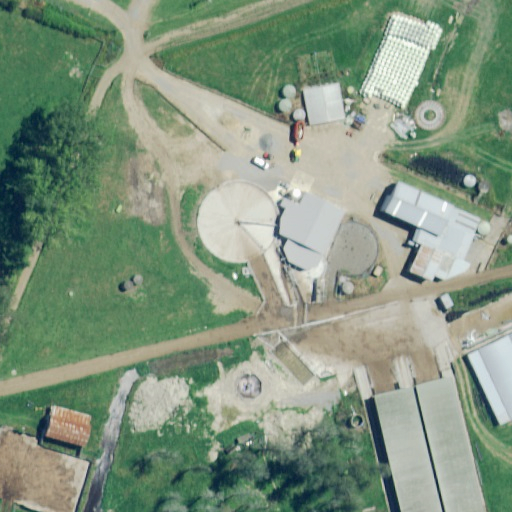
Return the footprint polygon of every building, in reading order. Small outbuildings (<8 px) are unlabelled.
[(432,26),(398,11),(380,54),(413,69),(432,26)] [(343,118),(336,84),(301,91),(309,126),(343,118)] [(449,207),(393,182),(380,212),(415,227),(410,241),(418,244),(406,272),(428,281),(430,275),(442,280),(464,272),(467,264),(461,261),(474,232),(484,236),(489,224),(449,207)] [(341,211),(302,193),(282,236),(321,254),(341,211)] [(303,249),(283,239),(277,250),(297,260),(303,249)] [(327,259),(317,258),(313,301),(324,302),(327,259)] [(353,283),(342,281),(340,292),(351,294),(353,283)] [(511,419),(511,341),(509,334),(466,353),(499,425),(511,419)] [(407,388),(438,511),(480,511),(447,378),(407,388)] [(438,511),(407,388),(370,398),(398,511),(438,511)] [(88,416),(49,406),(41,436),(80,447),(88,416)]
